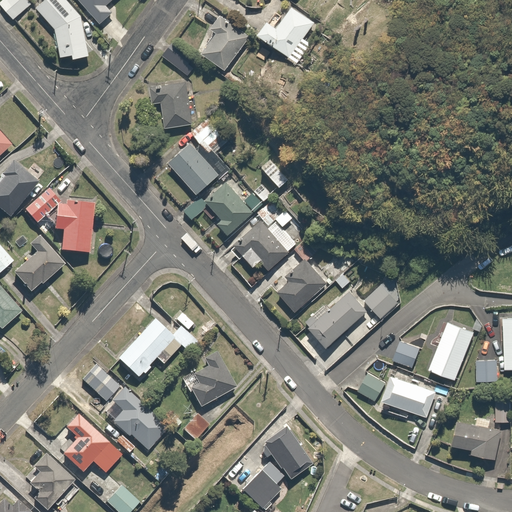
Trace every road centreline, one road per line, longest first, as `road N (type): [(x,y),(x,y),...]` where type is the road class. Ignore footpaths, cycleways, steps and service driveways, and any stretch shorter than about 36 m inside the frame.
road 1 (residential): [(357,438),(171,235)]
road 2 (residential): [(0,424),(171,235)]
road 3 (residential): [(511,504),(420,480),(357,438)]
road 4 (residential): [(173,0),(77,129)]
road 5 (residential): [(171,235),(77,129)]
